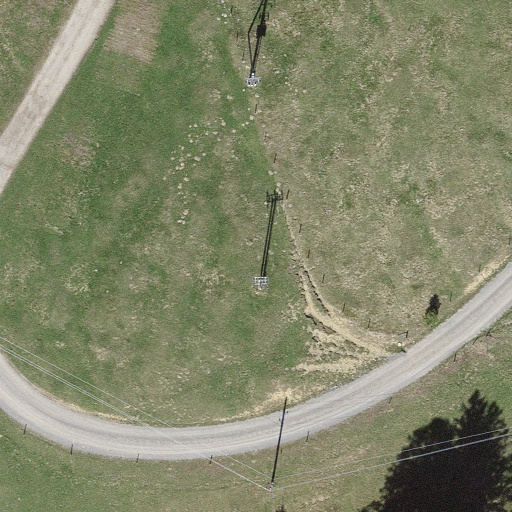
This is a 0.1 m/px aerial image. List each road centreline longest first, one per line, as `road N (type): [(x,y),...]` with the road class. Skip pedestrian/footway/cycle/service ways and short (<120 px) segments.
road 1 (track): [(511,283),(369,399),(164,462),(29,411),(0,357)]
road 2 (track): [(0,182),(94,0)]
